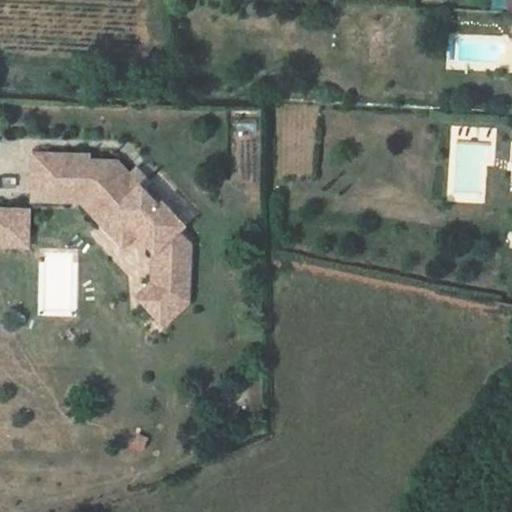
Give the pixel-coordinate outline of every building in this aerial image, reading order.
[(36,155),(35,200),(87,201),(87,207),(112,234),(126,220),(138,233),(141,230),(160,250),(159,277),(156,277),(156,282),(156,289),(143,301),(165,325),(188,304),(190,245),(179,232),(185,227),(165,204),(159,209),(141,189),(140,188),(137,192),(127,181),(131,178),(130,177),(118,162),(89,162),(89,156),(36,155)] [(131,178),(127,181),(137,192),(140,188),(141,189),(148,183),(137,171),(130,177),(131,178)] [(31,209),(0,209),(0,246),(31,247),(31,209)] [(126,220),(112,234),(124,246),(138,233),(126,220)] [(156,282),(139,297),(143,301),(156,289),(156,282)]
